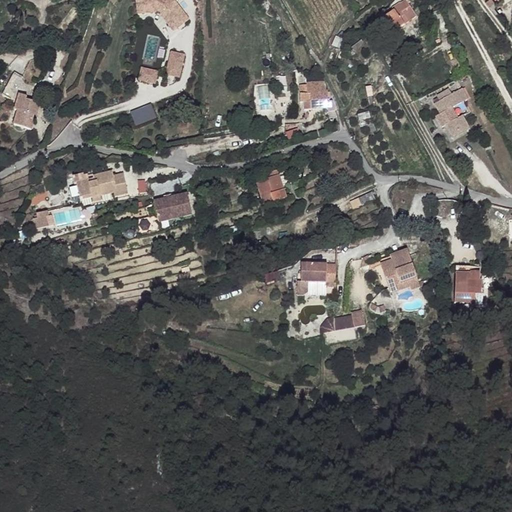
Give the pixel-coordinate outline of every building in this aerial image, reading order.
[(131,0),(132,13),(152,12),(153,11),(156,15),(155,16),(165,34),(182,24),(170,5),(173,1),(171,0),(131,0)] [(389,0),(383,3),(390,18),(416,7),(413,0),(389,0)] [(173,59),(160,55),(152,77),(165,81),(173,59)] [(144,73),(128,67),(124,78),(140,84),(144,73)] [(303,78),(294,78),(294,95),(297,95),(297,103),(303,103),(321,104),(320,110),(327,109),(328,101),(323,89),(320,88),(319,78),(303,78)] [(438,94),(433,98),(438,108),(433,111),(439,123),(447,120),(453,132),(468,125),(462,113),(456,115),(450,102),(464,95),(457,83),(449,89),(446,82),(435,89),(438,94)] [(45,100),(21,96),(16,126),(39,130),(45,100)] [(137,125),(158,119),(154,105),(133,111),(137,125)] [(289,116),(277,115),(275,126),(288,123),(289,116)] [(85,174),(74,176),(78,192),(111,185),(112,188),(124,184),(120,167),(110,169),(109,164),(90,169),(93,177),(86,179),(85,174)] [(251,177),(240,179),(243,197),(265,194),(262,171),(250,172),(251,177)] [(162,186),(151,190),(159,213),(192,201),(184,181),(162,189),(162,186)] [(349,201),(352,208),(366,202),(362,193),(349,201)] [(56,202),(43,204),(44,209),(41,210),(43,219),(54,217),(52,208),(56,207),(56,202)] [(55,215),(57,225),(75,221),(72,211),(55,215)] [(360,261),(370,288),(377,285),(376,281),(387,277),(389,279),(397,276),(388,249),(379,252),(360,261)] [(454,256),(451,290),(471,290),(472,281),(480,281),(481,257),(454,256)] [(292,282),(303,280),(302,267),(311,267),(321,265),(321,261),(309,261),(290,262),(290,268),(284,268),(286,281),(282,282),(283,295),(289,295),(292,291),(292,282)] [(311,280),(322,279),(321,265),(311,267),(311,280)] [(303,280),(311,280),(311,267),(302,267),(303,280)] [(376,281),(377,285),(370,288),(372,296),(400,284),(397,276),(389,279),(387,277),(376,281)] [(311,324),(319,327),(319,324),(323,324),(323,315),(321,315),(318,315),(316,317),(314,318),(312,322),(311,324)]
